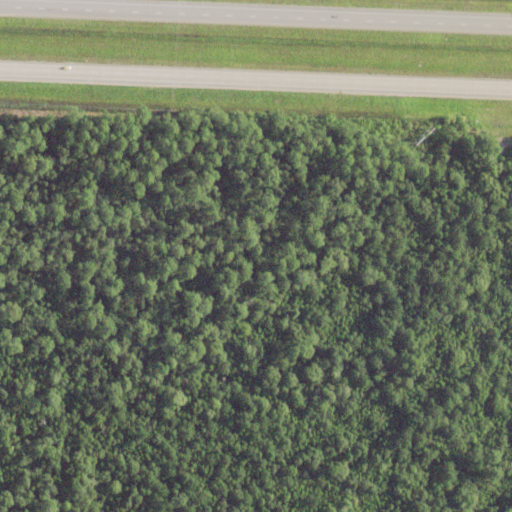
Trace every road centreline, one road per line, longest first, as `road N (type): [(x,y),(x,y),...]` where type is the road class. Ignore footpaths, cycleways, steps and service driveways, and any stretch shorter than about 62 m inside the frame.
road 1 (primary): [(511,24),(0,4)]
road 2 (primary): [(0,71),(511,91)]
